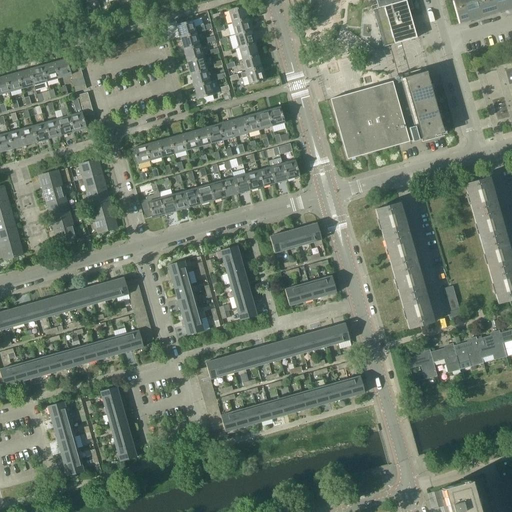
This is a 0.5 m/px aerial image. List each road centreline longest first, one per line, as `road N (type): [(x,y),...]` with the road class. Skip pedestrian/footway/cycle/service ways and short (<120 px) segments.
road 1 (tertiary): [(410,488),(344,253)]
road 2 (residential): [(108,127),(91,70),(161,50),(177,107)]
road 3 (unclassified): [(322,196),(141,247)]
road 4 (residential): [(133,381),(149,441),(194,429),(177,368)]
road 5 (residential): [(442,319),(401,174)]
road 6 (tertiary): [(314,144),(273,0)]
road 7 (unclassified): [(141,247),(0,287)]
road 8 (residential): [(3,483),(48,470),(30,409),(0,418)]
road 9 (residential): [(177,368),(141,247)]
road 10 (residential): [(141,247),(108,127)]
